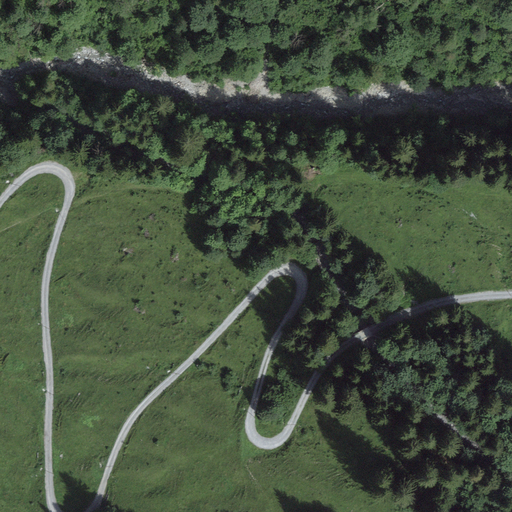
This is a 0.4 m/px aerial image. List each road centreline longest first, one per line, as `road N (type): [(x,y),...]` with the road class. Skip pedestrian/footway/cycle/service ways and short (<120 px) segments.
road 1 (track): [(84,511),(109,476),(125,430),(277,271),(295,269),(306,284),(304,310),(276,336),(256,393),(250,427),(268,445),(290,439),(316,377),(354,335),(405,307),(511,295)]
road 2 (track): [(0,206),(39,165),(71,176),(46,297),(55,371),(50,468),(63,511)]
